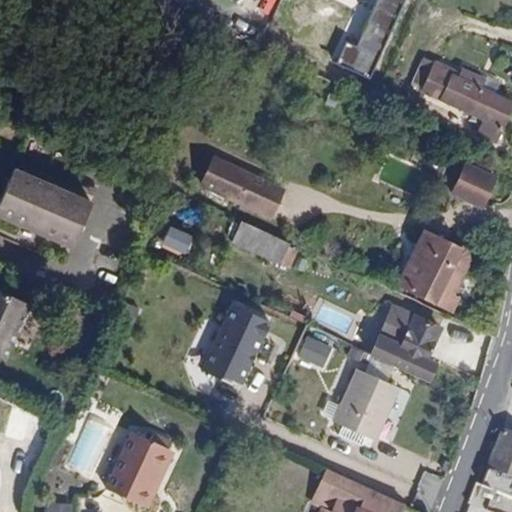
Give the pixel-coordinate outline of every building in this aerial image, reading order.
[(194,0),(210,18),(231,0),(194,0)] [(374,78),(402,0),(376,0),(360,44),(346,39),(337,64),(374,78)] [(438,66),(424,97),(487,126),(482,136),(495,142),(511,105),(456,80),(458,76),(438,66)] [(482,159),(469,189),(498,203),(510,172),(482,159)] [(213,162),(201,190),(272,221),(284,194),(213,162)] [(14,174),(0,205),(0,220),(72,253),(92,209),(14,174)] [(243,222),(232,244),(291,270),(301,248),(243,222)] [(165,244),(187,256),(197,238),(175,226),(165,244)] [(453,246),(423,235),(398,289),(455,316),(463,298),(447,289),(455,271),(467,271),(463,255),(453,246)] [(0,297),(0,361),(8,366),(32,312),(0,297)] [(374,351),(430,377),(440,359),(428,353),(442,323),(396,301),(374,351)] [(206,371),(224,378),(230,376),(246,383),(275,320),(237,303),(206,371)] [(335,346),(312,336),(304,354),(326,364),(335,346)] [(399,388),(358,369),(335,419),(344,423),(340,432),(362,443),(367,433),(376,438),(399,388)] [(10,414),(7,431),(43,438),(46,421),(10,414)] [(511,435),(508,434),(495,472),(511,479),(511,435)] [(130,439),(107,493),(145,511),(168,456),(130,439)] [(391,511),(395,504),(320,470),(302,506),(310,511),(391,511)] [(437,507),(446,476),(425,470),(416,501),(437,507)]
